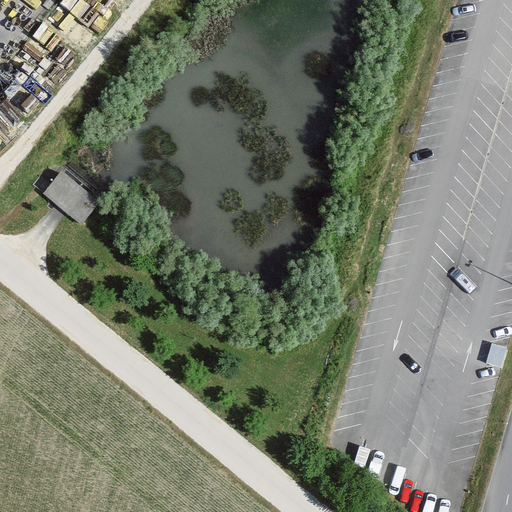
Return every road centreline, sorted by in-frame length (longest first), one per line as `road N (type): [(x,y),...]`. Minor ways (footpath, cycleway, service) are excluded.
road 1 (track): [(0,201),(162,0)]
road 2 (track): [(120,0),(25,115),(11,186)]
